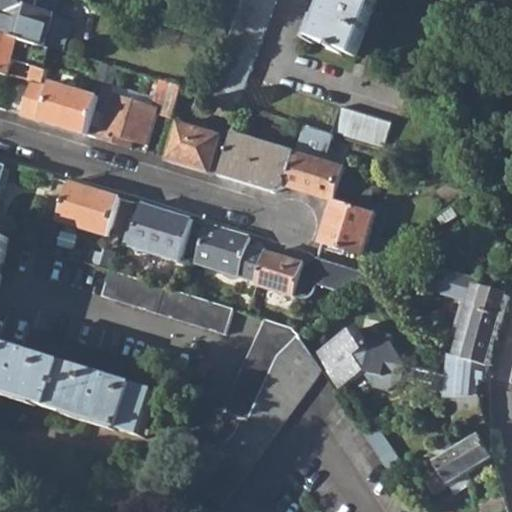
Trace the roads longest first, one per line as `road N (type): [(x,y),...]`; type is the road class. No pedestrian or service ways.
road 1 (residential): [(0,134),(290,224)]
road 2 (residential): [(511,463),(498,392),(511,341)]
